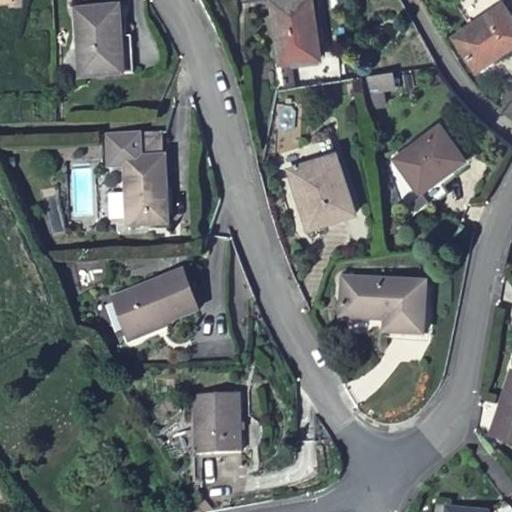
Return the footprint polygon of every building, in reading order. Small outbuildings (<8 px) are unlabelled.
[(511,0),(468,34),(492,64),(511,48),(511,0)] [(325,68),(322,5),(282,7),(284,70),(325,68)] [(127,39),(125,11),(82,14),(86,79),(139,77),(136,39),(127,39)] [(163,135),(104,137),(106,172),(129,171),(131,228),(169,226),(166,160),(163,159),(163,135)] [(447,136),(401,168),(424,203),(471,171),(447,136)] [(353,223),(330,145),(299,154),(305,172),(285,178),(302,237),(353,223)] [(183,273),(123,295),(137,332),(166,321),(168,324),(199,313),(183,273)] [(425,296),(336,288),(333,326),(381,330),(379,341),(420,345),(425,296)] [(511,380),(502,405),(511,409),(498,440),(511,445),(511,380)] [(241,445),(238,394),(198,397),(202,448),(241,445)]
